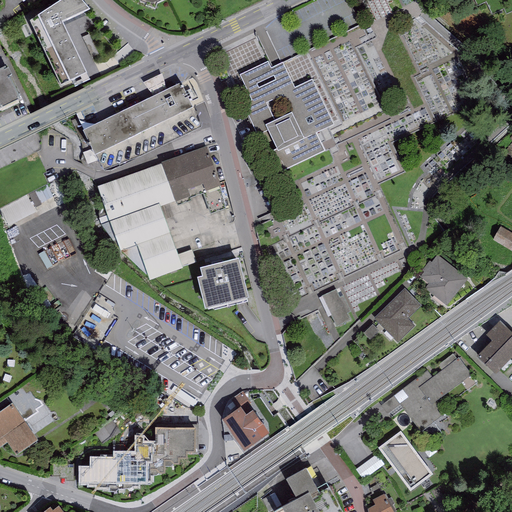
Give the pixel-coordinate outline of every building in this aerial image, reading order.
[(78,0),(65,0),(31,24),(61,89),(86,76),(62,27),(89,12),(78,0)] [(129,0),(131,3),(136,0),(137,0),(140,5),(146,6),(145,8),(155,12),(157,6),(169,0),(129,0)] [(270,69),(267,62),(239,76),(288,172),(324,152),(316,134),(333,126),(311,80),(294,88),(283,63),(270,69)] [(5,72),(0,74),(0,114),(20,105),(9,82),(12,81),(8,74),(6,74),(5,72)] [(163,73),(147,80),(153,94),(169,86),(163,73)] [(196,112),(181,82),(79,133),(93,162),(196,112)] [(207,147),(98,188),(106,217),(99,219),(101,227),(113,242),(115,241),(120,254),(122,253),(145,277),(148,276),(150,283),(183,270),(159,208),(174,203),(176,205),(220,188),(207,147)] [(26,212),(55,196),(49,185),(27,198),(30,202),(23,206),(26,212)] [(4,208),(9,223),(21,219),(16,204),(4,208)] [(511,253),(511,234),(501,228),(493,242),(501,247),(497,253),(508,260),(511,253)] [(467,281),(436,257),(431,264),(429,262),(422,271),(424,273),(420,278),(428,284),(424,289),(446,307),(467,281)] [(238,262),(200,272),(202,280),(198,281),(205,313),(248,302),(238,262)] [(404,290),(373,320),(397,344),(414,327),(407,320),(421,306),(404,290)] [(336,292),(320,300),(334,329),(350,321),(336,292)] [(511,359),(511,335),(499,323),(486,337),(492,343),(476,359),(495,377),(511,359)] [(441,370),(432,377),(418,387),(432,405),(435,403),(472,375),(459,357),(456,359),(452,354),(438,365),(441,370)] [(427,371),(381,406),(391,418),(403,408),(404,410),(421,432),(443,414),(435,403),(432,405),(418,387),(432,377),(427,371)] [(12,405),(0,413),(0,449),(7,445),(16,457),(38,442),(12,405)] [(252,414),(246,418),(241,410),(222,423),(244,454),(269,436),(261,425),(260,425),(252,414)] [(195,455),(195,431),(155,431),(155,445),(135,445),(135,454),(114,454),(114,460),(91,460),(91,469),(80,469),(80,484),(88,485),(88,488),(96,488),(96,490),(109,491),(109,494),(118,494),(118,491),(132,491),(132,489),(138,489),(138,484),(150,484),(150,478),(158,478),(158,476),(165,476),(165,468),(172,468),(172,467),(180,467),(180,461),(188,461),(188,455),(195,455)] [(400,433),(378,449),(410,493),(433,477),(400,433)] [(358,468),(366,477),(385,463),(378,453),(358,468)] [(306,473),(286,484),(297,503),(281,511),(278,511),(269,496),(262,500),(268,511),(340,511),(327,487),(317,493),(306,473)] [(392,511),(384,496),(373,502),(376,508),(367,511),(392,511)]
